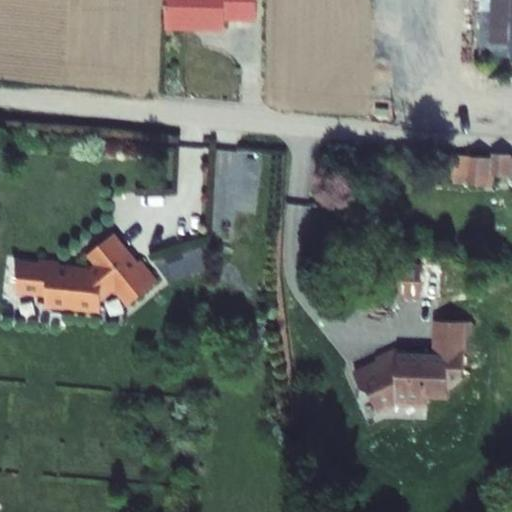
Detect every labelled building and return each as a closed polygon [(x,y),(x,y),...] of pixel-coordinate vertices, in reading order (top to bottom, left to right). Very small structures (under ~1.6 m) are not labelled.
[(229,27),(229,16),(260,16),(260,0),(169,0),(169,26),(229,27)] [(511,53),(511,0),(490,0),(490,54),(511,53)] [(511,154),(495,153),(494,174),(511,174),(511,154)] [(141,263),(118,234),(93,254),(101,264),(94,270),(95,271),(90,275),(83,267),(77,266),(74,268),(62,267),(62,262),(42,260),(42,264),(21,262),(19,292),(51,295),(50,306),(105,310),(105,299),(118,288),(132,305),(161,282),(144,261),(141,263)] [(466,320),(437,317),(435,353),(400,352),(400,345),(373,358),(376,363),(357,372),(361,384),(372,385),(377,405),(394,398),(424,401),(424,391),(444,393),(445,384),(453,384),(459,380),(463,374),(466,320)]
